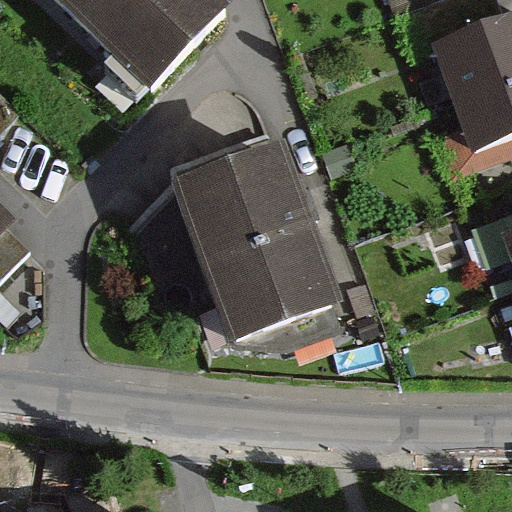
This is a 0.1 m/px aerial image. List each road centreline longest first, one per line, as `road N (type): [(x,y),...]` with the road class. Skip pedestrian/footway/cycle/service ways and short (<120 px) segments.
road 1 (residential): [(511,436),(178,415)]
road 2 (residential): [(178,415),(0,392)]
